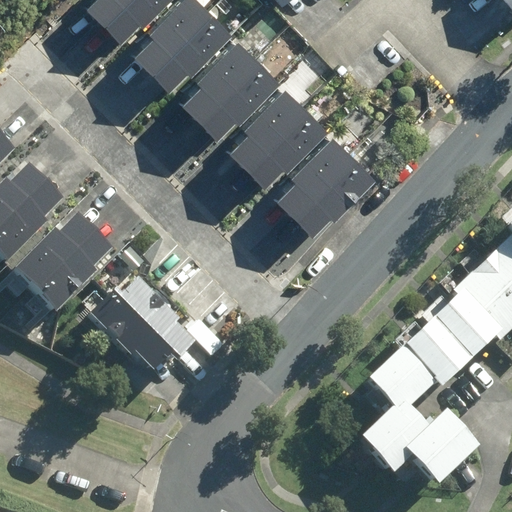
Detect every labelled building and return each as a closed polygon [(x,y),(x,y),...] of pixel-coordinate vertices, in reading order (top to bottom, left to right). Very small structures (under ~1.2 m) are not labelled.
[(106,0),(132,27),(160,0),(106,0)] [(239,15),(224,0),(177,0),(136,40),(172,78),(239,15)] [(191,76),(227,118),(286,67),(249,26),(191,76)] [(288,81),(236,131),(273,170),(325,120),(288,81)] [(311,213),(376,155),(345,121),(280,179),(311,213)] [(0,219),(34,187),(18,171),(0,188),(0,219)] [(83,203),(20,263),(55,299),(118,239),(83,203)] [(511,240),(509,237),(370,367),(424,425),(511,342),(511,240)] [(132,270),(108,299),(154,336),(177,307),(132,270)] [(397,403),(375,426),(405,454),(427,430),(397,403)] [(456,405),(419,442),(445,469),(483,432),(456,405)]
